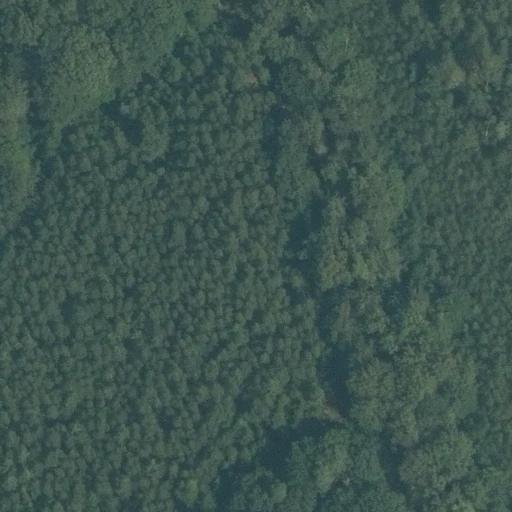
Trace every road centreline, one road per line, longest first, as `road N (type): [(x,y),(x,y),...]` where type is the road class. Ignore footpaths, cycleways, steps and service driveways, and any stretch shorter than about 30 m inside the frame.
road 1 (track): [(258,0),(411,511)]
road 2 (track): [(0,111),(179,0)]
